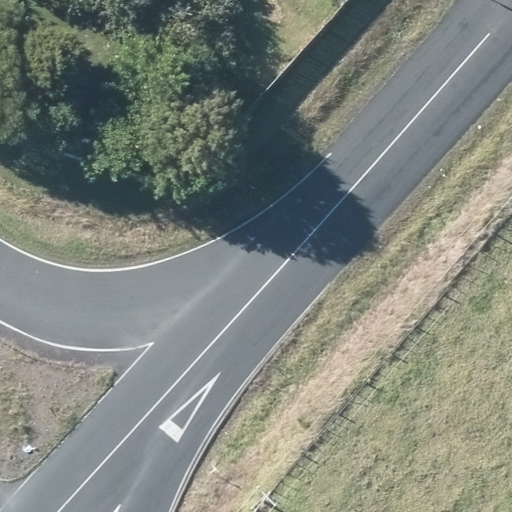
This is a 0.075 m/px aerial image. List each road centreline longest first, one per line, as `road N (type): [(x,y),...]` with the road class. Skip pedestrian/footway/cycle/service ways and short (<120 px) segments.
road 1 (unclassified): [(272,273),(511,5)]
road 2 (unclassified): [(60,511),(272,273)]
road 3 (unclassified): [(0,281),(79,309),(148,304),(272,273)]
road 4 (unclassified): [(272,273),(149,511)]
